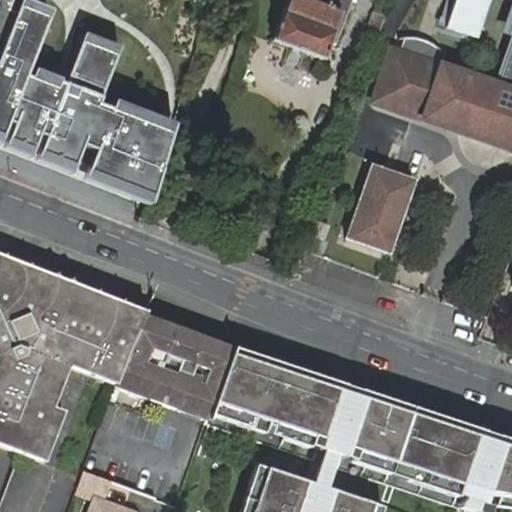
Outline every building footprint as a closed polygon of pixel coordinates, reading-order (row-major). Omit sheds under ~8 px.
[(0,0),(0,144),(152,203),(172,133),(114,110),(100,104),(120,55),(86,41),(68,84),(60,81),(58,87),(34,78),(28,75),(51,18),(21,5),(18,11),(12,9),(15,0),(0,0)] [(29,0),(22,0),(21,5),(51,18),(54,10),(29,0)] [(288,0),(273,40),(331,62),(335,50),(326,47),(329,40),(335,42),(345,16),(350,17),(356,3),(354,0),(288,0)] [(452,0),(443,29),(473,39),(486,0),(452,0)] [(374,100),(511,148),(511,9),(504,35),(508,37),(492,83),(393,49),(374,100)] [(175,28),(199,32),(202,15),(178,11),(175,28)] [(375,15),(367,37),(375,40),(383,17),(375,15)] [(89,33),(86,41),(120,55),(123,47),(89,33)] [(38,70),(34,78),(58,87),(60,81),(61,79),(38,70)] [(118,101),(114,110),(172,133),(175,124),(118,101)] [(373,166),(347,237),(390,253),(415,181),(373,166)] [(70,371),(117,390),(147,314),(74,285),(65,294),(62,302),(55,300),(58,291),(57,278),(0,254),(0,447),(7,450),(45,465),(65,414),(55,410),(70,371)] [(147,314),(117,390),(183,410),(208,341),(147,314)] [(210,411),(233,350),(208,341),(183,410),(207,419),(210,411)] [(368,395),(233,350),(210,411),(320,448),(337,454),(491,505),(511,508),(511,443),(410,410),(368,395)] [(267,466),(255,462),(238,511),(378,511),(382,504),(373,501),(327,486),(310,480),(267,466)] [(129,511),(98,499),(93,511),(129,511)]
